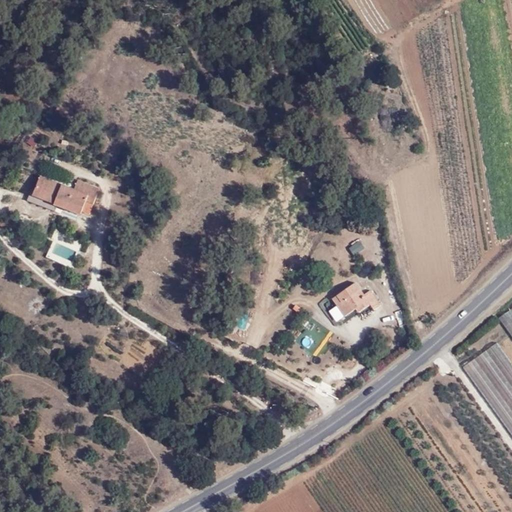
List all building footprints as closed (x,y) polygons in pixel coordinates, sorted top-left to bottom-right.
[(77,177),(72,188),(41,176),(33,196),(30,196),(28,201),(54,210),(56,207),(80,215),(83,212),(91,215),(102,187),(77,177)] [(355,256),(366,248),(359,238),(348,246),(355,256)] [(356,282),(331,300),(345,319),(356,311),(358,314),(371,305),(375,310),(382,305),(370,289),(364,293),(356,282)] [(511,309),(499,319),(511,336),(511,309)] [(511,361),(498,342),(462,367),(511,437),(511,361)]
